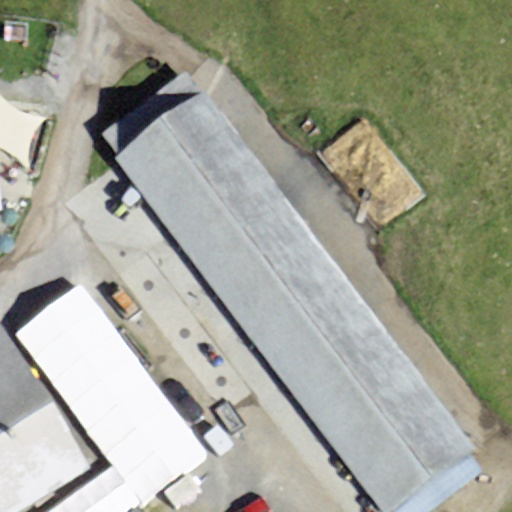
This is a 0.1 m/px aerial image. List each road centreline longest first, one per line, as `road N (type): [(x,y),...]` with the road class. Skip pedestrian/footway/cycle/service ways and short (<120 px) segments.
road 1 (track): [(126,0),(207,62),(476,403),(511,426)]
road 2 (track): [(257,511),(181,465),(27,263)]
road 3 (track): [(27,263),(73,135),(101,0)]
